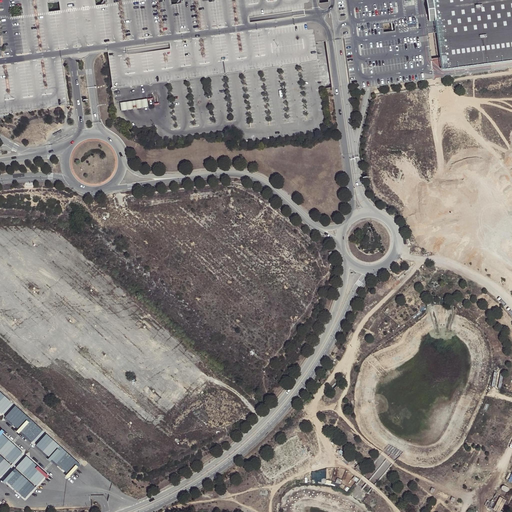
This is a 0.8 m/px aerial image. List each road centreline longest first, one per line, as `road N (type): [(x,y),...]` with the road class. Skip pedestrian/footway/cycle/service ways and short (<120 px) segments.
road 1 (track): [(461,267),(401,286),(374,313),(361,330),(339,412),(393,461),(446,489)]
road 2 (tertiary): [(329,334),(251,436),(193,480),(130,511)]
road 3 (tertiary): [(189,176),(251,176),(321,230)]
road 4 (track): [(511,301),(486,276),(444,256),(396,252)]
